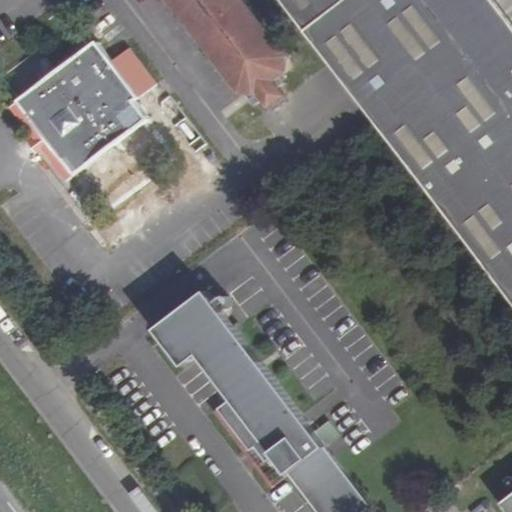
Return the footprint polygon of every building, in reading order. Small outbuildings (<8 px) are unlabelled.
[(235,0),(186,0),(185,1),(181,10),(198,29),(206,27),(232,7),(235,0)] [(285,0),(299,18),(322,0),(285,0)] [(511,10),(504,0),(322,0),(299,18),(511,291),(511,10)] [(228,55),(254,34),(257,26),(242,6),(233,8),(207,28),(204,37),(219,57),(228,55)] [(280,53),(263,34),(255,35),(229,56),(225,65),(241,84),(250,82),(276,61),(280,53)] [(69,181),(151,119),(137,100),(158,84),(131,49),(110,65),(94,44),(12,106),(69,181)] [(267,103),(282,90),(271,76),(255,88),(267,103)] [(277,454),(321,511),(365,511),(372,507),(208,291),(158,329),(186,366),(201,355),(233,398),(219,409),(249,450),(255,446),(267,462),(277,454)] [(511,511),(511,496),(503,503),(509,511),(511,511)]
